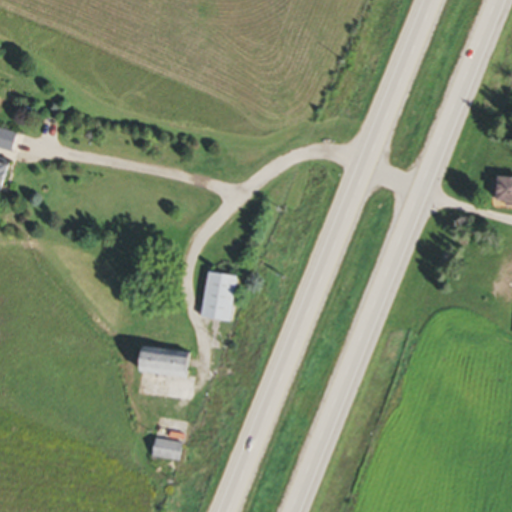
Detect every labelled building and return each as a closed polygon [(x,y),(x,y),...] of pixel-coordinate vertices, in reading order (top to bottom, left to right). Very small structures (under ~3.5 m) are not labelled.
[(25,136),(0,128),(0,149),(20,155),(25,136)] [(0,192),(11,196),(21,167),(0,159),(0,192)] [(235,325),(242,279),(213,274),(207,321),(235,325)] [(201,383),(204,361),(147,352),(143,374),(201,383)] [(155,462),(186,462),(186,444),(155,444),(155,462)]
